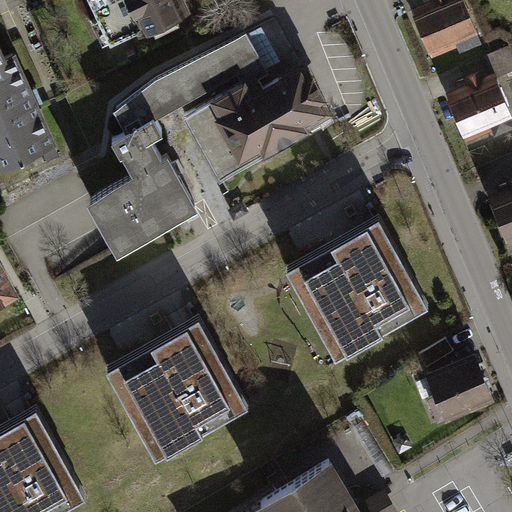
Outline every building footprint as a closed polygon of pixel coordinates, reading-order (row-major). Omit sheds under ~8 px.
[(91,0),(110,42),(143,27),(144,30),(184,12),(178,0),(91,0)] [(420,0),(410,4),(430,50),(456,39),(458,44),(479,34),(464,0),(420,0)] [(156,76),(117,106),(129,127),(113,136),(120,151),(123,150),(134,171),(90,195),(98,209),(106,223),(116,242),(119,246),(195,203),(179,173),(185,169),(178,159),(172,162),(167,153),(162,155),(150,135),(162,128),(155,115),(237,69),(244,80),(185,112),(220,176),(308,126),(305,121),(327,109),(302,64),(264,86),(257,74),(266,69),(245,32),(156,76)] [(3,58),(0,59),(0,163),(1,166),(53,143),(13,54),(3,58)] [(444,89),(463,135),(490,124),(492,128),(511,119),(511,116),(492,70),(483,74),(479,64),(461,72),(464,80),(444,89)] [(487,194),(506,240),(511,237),(511,173),(504,177),(508,185),(487,194)] [(379,213),(300,257),(311,275),(297,283),(326,334),(340,327),(350,345),(402,317),(395,305),(422,290),(379,213)] [(0,299),(15,292),(0,264),(0,299)] [(199,313),(120,357),(131,375),(116,383),(146,435),(159,428),(170,446),(222,417),(215,405),(242,390),(199,313)] [(474,350),(429,368),(446,411),(491,393),(474,350)] [(36,403),(0,422),(0,511),(50,511),(60,507),(53,495),(80,480),(36,403)] [(377,511),(371,500),(358,508),(328,458),(260,498),(264,504),(249,511),(377,511)]
